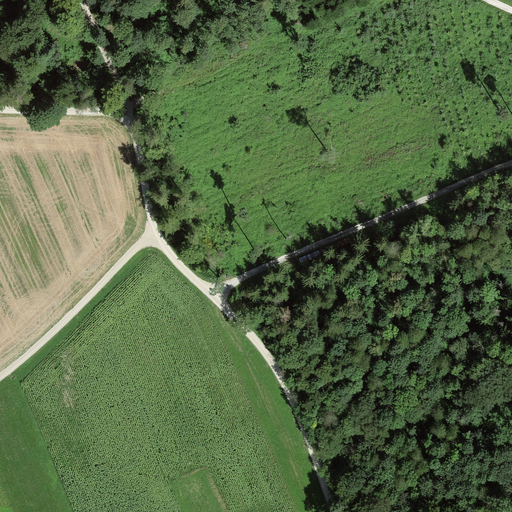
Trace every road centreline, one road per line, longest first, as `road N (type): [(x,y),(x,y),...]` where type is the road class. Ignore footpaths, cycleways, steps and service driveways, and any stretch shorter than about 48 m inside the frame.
road 1 (track): [(152,232),(280,376),(334,511)]
road 2 (track): [(213,294),(267,263),(511,161)]
road 3 (track): [(80,0),(128,109),(152,232)]
road 4 (track): [(152,232),(0,375)]
road 5 (track): [(0,107),(128,109)]
